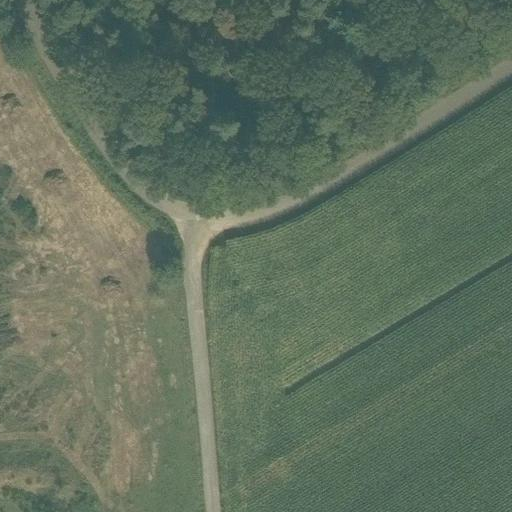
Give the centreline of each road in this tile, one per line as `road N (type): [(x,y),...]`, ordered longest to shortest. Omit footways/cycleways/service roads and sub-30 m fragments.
road 1 (unclassified): [(14,0),(120,162),(159,200),(198,215),(243,217),(310,194),(511,68)]
road 2 (track): [(198,215),(193,285),(212,511)]
